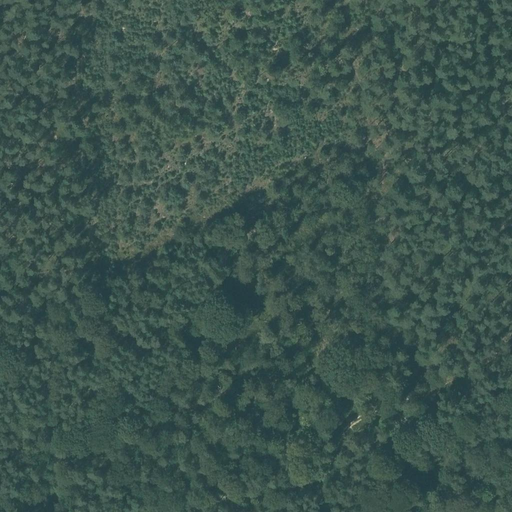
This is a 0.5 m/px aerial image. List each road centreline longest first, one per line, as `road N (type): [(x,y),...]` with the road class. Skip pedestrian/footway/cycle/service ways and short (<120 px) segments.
road 1 (track): [(467,511),(408,423),(383,411),(350,424),(327,466),(306,482),(166,511)]
road 2 (track): [(383,411),(511,344)]
road 3 (track): [(511,449),(397,511)]
